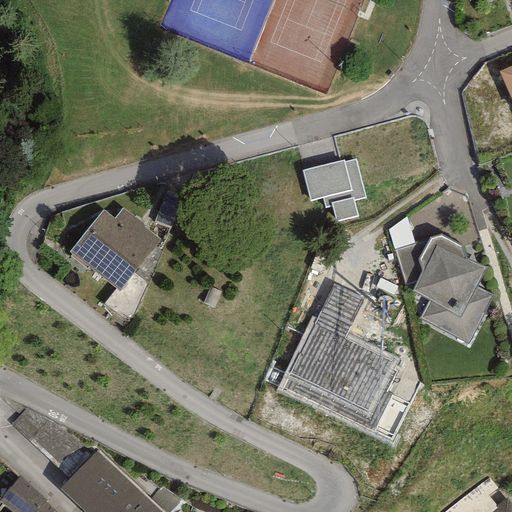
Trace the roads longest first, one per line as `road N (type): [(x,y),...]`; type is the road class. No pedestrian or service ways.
road 1 (residential): [(437,85),(31,211),(21,227),(25,270),(49,296),(190,404),(329,480),(328,511)]
road 2 (residential): [(275,511),(0,391)]
